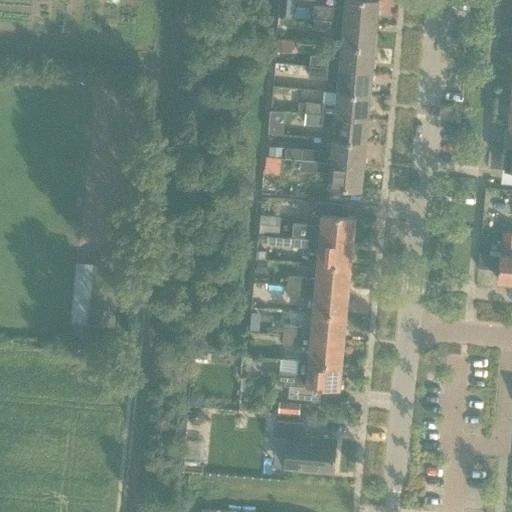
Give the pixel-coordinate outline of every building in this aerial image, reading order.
[(279,14),(279,16),(288,17),(291,17),(293,0),(280,0),(280,4),(280,5),(279,14)] [(315,6),(314,19),(333,21),(333,19),(344,20),(344,22),(377,25),(379,1),(371,0),(345,0),(345,9),(315,6)] [(296,7),(295,17),(311,18),(312,8),(296,7)] [(333,21),(314,19),(314,28),(332,30),(333,21)] [(344,22),(342,45),(374,48),(377,25),(344,22)] [(278,39),(277,49),(291,51),(292,41),(278,39)] [(372,72),(374,48),(342,45),(341,56),(312,54),(311,65),(328,66),(328,68),(372,72)] [(337,92),(370,95),(372,72),(328,68),(328,66),(311,65),(310,75),(339,78),(337,92)] [(326,104),(325,115),(335,116),(368,119),(369,110),(370,95),(337,92),(336,105),(326,104)] [(306,113),(325,115),(326,104),(307,102),(306,113)] [(325,115),(306,113),(305,124),(324,125),(325,115)] [(325,115),(324,125),(334,126),(333,139),(366,142),(368,119),(335,116),(325,115)] [(302,160),(363,166),(366,142),(333,139),(332,150),(303,148),(302,160)] [(505,153),(503,169),(511,169),(511,145),(508,145),(507,153),(505,153)] [(270,146),(269,156),(282,157),(283,147),(270,146)] [(363,166),(302,160),(301,169),(330,172),(330,173),(328,187),(361,190),(363,166)] [(302,196),(278,197),(278,212),(302,211),(302,196)] [(292,235),(354,241),(356,216),(348,215),(349,203),(317,201),(316,215),(321,216),(320,228),(306,227),(307,225),(293,223),(292,235)] [(261,214),(260,232),(277,233),(278,216),(261,214)] [(499,281),(511,281),(511,231),(504,231),(502,253),(501,253),(499,281)] [(283,234),(282,244),(291,245),(292,235),(283,234)] [(317,262),(351,266),(354,241),(292,235),(291,245),(318,248),(317,262)] [(481,253),(479,266),(495,267),(497,254),(481,253)] [(257,269),(267,270),(268,260),(258,259),(257,269)] [(287,284),(349,290),(351,266),(317,262),(315,277),(288,275),(287,284)] [(90,322),(107,324),(105,344),(130,346),(131,326),(116,325),(122,265),(95,263),(90,322)] [(258,291),(273,292),(274,279),(243,278),(242,299),(258,299),(258,291)] [(312,312),(346,315),(349,290),(287,284),(286,294),(304,295),(314,296),(312,312)] [(312,312),(310,336),(344,340),(346,315),(312,312)] [(251,323),(251,330),(260,331),(260,323),(251,323)] [(282,334),(300,335),(301,325),(283,324),(282,334)] [(344,340),(310,336),(300,335),(282,334),(282,343),(309,345),(308,360),(308,361),(342,364),(344,340)] [(256,339),(248,338),(246,352),(254,353),(256,339)] [(308,361),(308,360),(299,359),(298,372),(280,371),(279,383),(289,384),(288,397),(320,401),(321,387),(339,389),(342,364),(308,361)] [(192,391),(191,403),(204,404),(204,396),(199,391),(192,391)] [(279,411),(300,413),(301,402),(280,400),(279,411)] [(190,409),(189,416),(193,421),(200,421),(205,417),(205,411),(201,406),(195,405),(190,409)] [(303,422),(278,419),(277,434),(289,435),(286,467),(334,471),(337,438),(302,435),(303,422)] [(411,511),(423,511),(423,503),(411,504),(411,511)]
